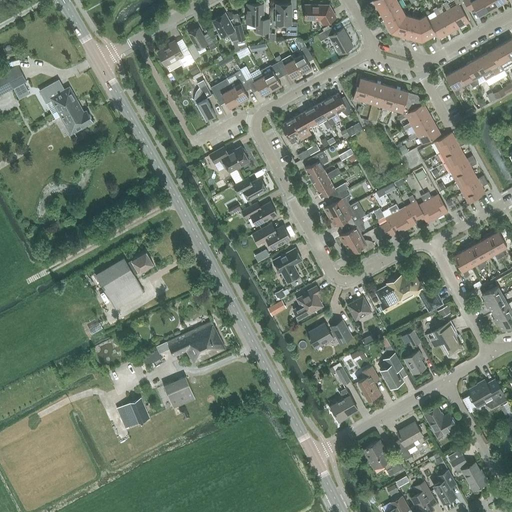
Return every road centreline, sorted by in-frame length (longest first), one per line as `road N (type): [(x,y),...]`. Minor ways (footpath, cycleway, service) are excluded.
road 1 (tertiary): [(314,457),(97,60)]
road 2 (residential): [(431,244),(349,280),(332,276),(257,122)]
road 3 (residential): [(455,511),(504,485),(444,383)]
road 4 (residential): [(314,457),(444,383)]
road 5 (residential): [(257,122),(362,53)]
road 6 (residential): [(489,354),(431,244)]
road 7 (residential): [(97,60),(205,0)]
